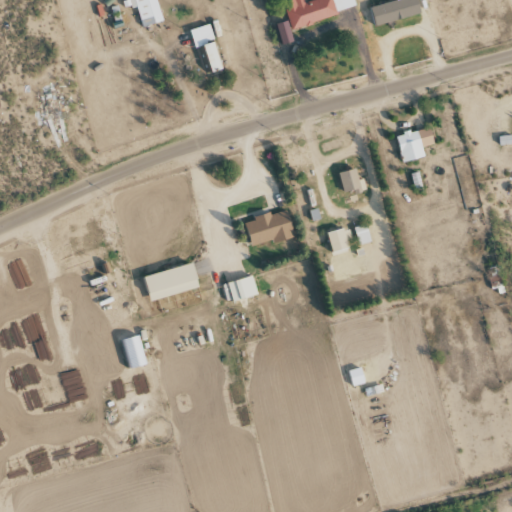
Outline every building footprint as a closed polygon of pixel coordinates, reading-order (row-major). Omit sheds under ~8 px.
[(122,0),(124,8),(138,6),(141,26),(162,23),(158,0),(122,0)] [(291,28),(357,9),(354,0),(312,0),(303,3),(302,0),(288,0),(284,1),(291,28)] [(374,26),(422,14),(418,0),(396,0),(369,7),(374,26)] [(189,30),(195,48),(203,46),(211,72),(224,68),(209,23),(189,30)] [(403,163),(425,157),(422,147),(434,144),(430,127),(396,135),(403,163)] [(339,172),(344,194),(361,190),(357,169),(339,172)] [(245,221),(252,246),(272,240),(273,243),(295,237),(287,209),(245,221)] [(358,246),(371,242),(366,224),(353,228),(358,246)] [(349,248),(344,228),(327,233),(333,252),(349,248)] [(200,287),(193,263),(145,277),(152,301),(200,287)] [(258,295),(253,276),(222,284),(227,303),(258,295)] [(124,339),(128,368),(146,366),(141,336),(124,339)]
